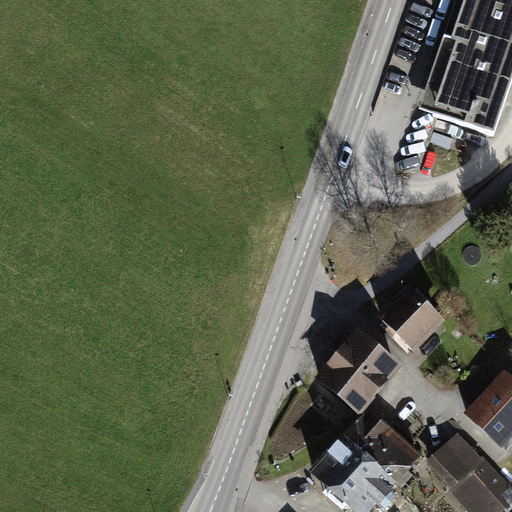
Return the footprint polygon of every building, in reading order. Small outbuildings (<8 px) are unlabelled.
[(511,94),(511,0),(463,0),(424,117),(496,141),(511,94)] [(413,359),(441,326),(398,291),(371,324),(413,359)] [(354,328),(310,379),(353,415),(397,364),(354,328)] [(511,440),(511,379),(506,373),(468,408),(505,447),(511,440)] [(366,410),(307,475),(348,511),(367,511),(418,457),(366,410)] [(511,493),(455,430),(419,461),(464,511),(501,511),(511,503),(511,493)]
